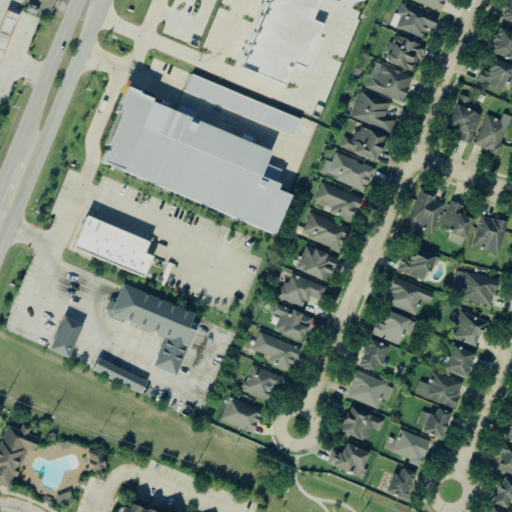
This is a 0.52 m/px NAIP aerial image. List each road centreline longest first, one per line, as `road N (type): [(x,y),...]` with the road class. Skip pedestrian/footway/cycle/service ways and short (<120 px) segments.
road 1 (residential): [(481,0),(300,427)]
road 2 (secondary): [(7,230),(105,0)]
road 3 (secondary): [(77,0),(14,150)]
road 4 (residential): [(511,342),(452,492)]
